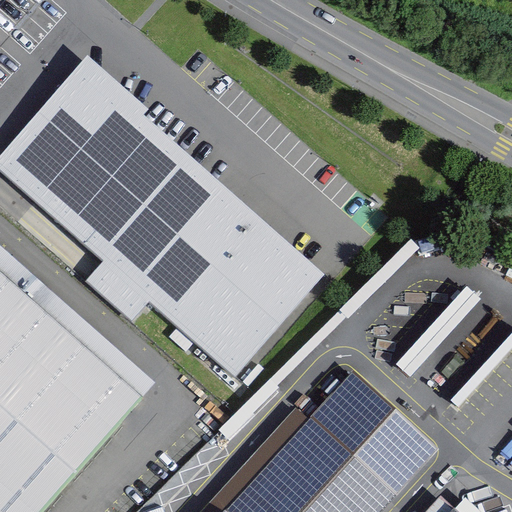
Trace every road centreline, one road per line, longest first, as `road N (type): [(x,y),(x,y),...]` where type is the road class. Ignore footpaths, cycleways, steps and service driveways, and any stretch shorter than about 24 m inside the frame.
road 1 (secondary): [(270,0),(511,135)]
road 2 (unknown): [(511,479),(447,453),(400,511)]
